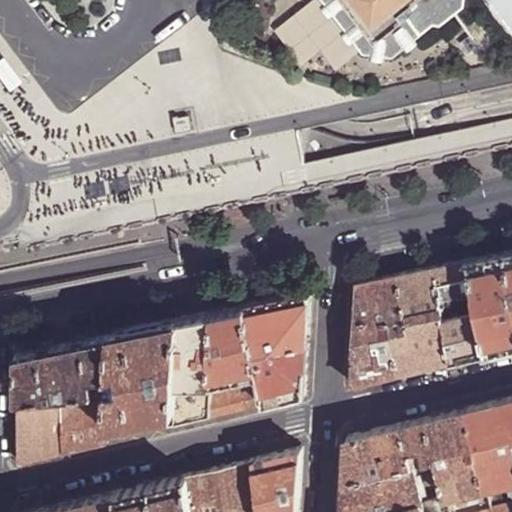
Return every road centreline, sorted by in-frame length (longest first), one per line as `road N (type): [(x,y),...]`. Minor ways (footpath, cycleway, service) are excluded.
road 1 (residential): [(0,490),(327,418)]
road 2 (secondary): [(287,245),(254,261),(0,312)]
road 3 (secondary): [(287,245),(250,234),(0,283)]
road 4 (residential): [(327,418),(511,374)]
road 5 (residential): [(327,418),(339,234)]
road 6 (secondary): [(511,200),(339,234)]
